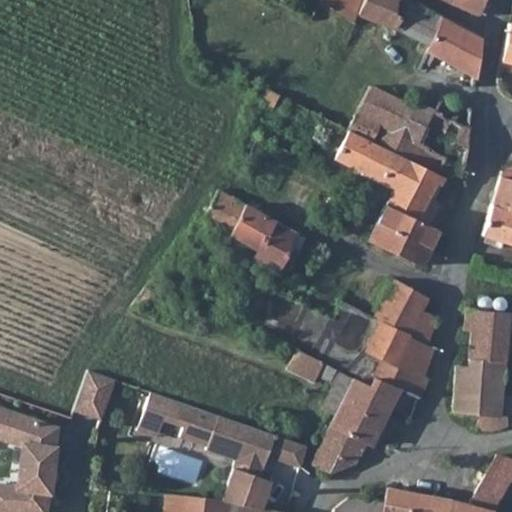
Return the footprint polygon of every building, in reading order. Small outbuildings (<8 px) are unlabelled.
[(354,5),(357,0),(332,0),(335,1),(352,10),(354,5)] [(357,0),(354,5),(389,23),(426,42),(438,12),(415,0),(357,0)] [(479,0),(458,0),(477,9),(479,0)] [(426,42),(423,47),(437,54),(453,20),(438,12),(426,42)] [(511,54),(511,15),(506,14),(497,50),(511,54)] [(469,69),(474,31),(453,20),(437,54),(469,69)] [(356,106),(394,125),(408,97),(371,77),(356,106)] [(278,90),(266,85),(260,93),(272,99),(278,90)] [(437,87),(429,103),(462,118),(465,99),(437,87)] [(462,118),(429,103),(410,94),(408,97),(394,125),(439,147),(433,160),(456,170),(462,118)] [(346,124),(385,143),(394,125),(356,106),(346,124)] [(390,181),(381,196),(423,219),(434,198),(422,192),(430,177),(435,180),(440,171),(431,166),(385,143),(346,124),(332,150),(390,181)] [(385,143),(431,166),(433,160),(439,147),(394,125),(385,143)] [(511,170),(498,166),(487,197),(511,204),(511,170)] [(200,210),(226,225),(243,197),(218,182),(206,201),(200,210)] [(431,224),(423,219),(381,196),(364,227),(415,254),(420,244),(431,224)] [(243,197),(226,225),(242,234),(257,242),(252,252),(272,265),(295,226),(243,197)] [(511,204),(487,197),(478,224),(511,235),(511,204)] [(390,274),(378,299),(371,310),(403,328),(408,318),(423,326),(431,308),(416,301),(421,289),(390,274)] [(416,367),(429,340),(403,328),(371,310),(338,294),(329,310),(266,279),(245,320),(321,356),(331,361),(337,364),(342,353),(356,360),(351,371),(350,373),(365,380),(372,366),(416,387),(424,371),(416,367)] [(161,300),(141,283),(127,300),(149,316),(161,300)] [(197,296),(207,302),(212,292),(203,287),(197,296)] [(468,348),(502,351),(503,340),(506,300),(465,297),(463,309),(472,311),(468,348)] [(477,402),(475,421),(497,421),(502,412),(503,405),(496,404),(502,351),(468,348),(468,358),(456,357),(453,401),(477,402)] [(297,350),(287,371),(313,384),(323,363),(297,350)] [(342,353),(337,364),(351,371),(356,360),(342,353)] [(103,410),(117,368),(89,358),(75,400),(103,410)] [(351,371),(337,364),(331,361),(328,368),(332,370),(329,375),(332,377),(320,399),(334,406),(318,436),(306,433),(305,439),(315,439),(309,456),(341,472),(362,433),(382,395),(389,398),(407,405),(416,387),(372,366),(365,380),(350,373),(351,371)] [(257,421),(149,381),(146,389),(165,396),(160,408),(161,409),(181,416),(177,426),(204,436),(203,440),(232,450),(217,491),(260,499),(263,485),(268,471),(258,467),(261,458),(247,453),(251,442),(265,447),(265,446),(273,425),(257,421)] [(146,389),(135,418),(155,426),(161,409),(160,408),(165,396),(146,389)] [(371,433),(389,398),(382,395),(362,433),(371,433)] [(56,422),(0,402),(0,434),(26,443),(20,471),(45,476),(56,422)] [(265,446),(300,455),(305,439),(306,433),(276,426),(273,425),(265,446)] [(489,492),(493,489),(496,487),(509,467),(490,455),(475,477),(478,479),(477,486),(480,492),(484,494),(489,492)] [(446,511),(449,492),(384,478),(379,495),(376,511),(446,511)] [(217,491),(107,480),(103,511),(301,511),(302,509),(260,499),(217,491)] [(324,511),(376,511),(379,495),(346,489),(328,501),(324,511)] [(489,511),(492,502),(449,492),(446,511),(489,511)]
